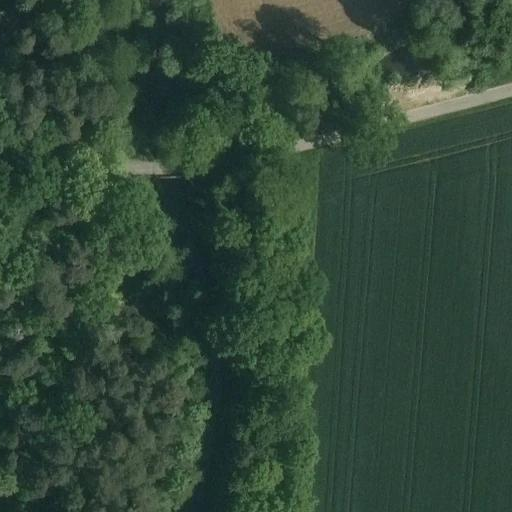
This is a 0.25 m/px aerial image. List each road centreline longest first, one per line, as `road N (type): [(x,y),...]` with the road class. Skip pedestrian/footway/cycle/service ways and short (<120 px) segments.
road 1 (unclassified): [(511,91),(271,154),(155,169)]
road 2 (track): [(67,160),(82,295),(15,511)]
road 3 (track): [(199,167),(237,338),(234,418),(212,511)]
road 4 (track): [(137,169),(135,0)]
road 5 (unclassified): [(0,139),(111,169),(155,169)]
